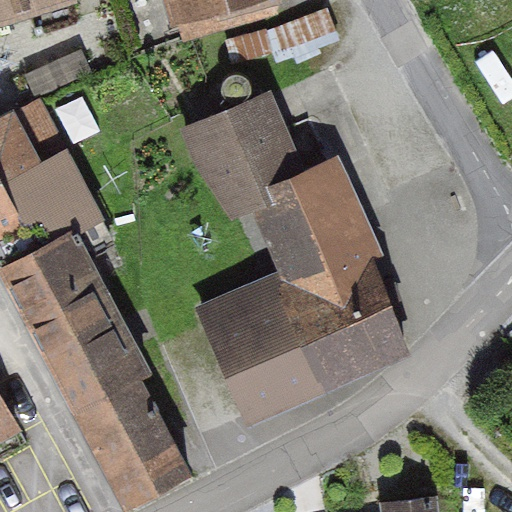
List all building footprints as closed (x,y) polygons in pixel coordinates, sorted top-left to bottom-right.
[(0,0),(0,22),(56,0),(0,0)] [(152,0),(160,28),(254,0),(152,0)] [(239,422),(420,347),(337,149),(294,167),(263,92),(183,125),(220,213),(245,202),(275,275),(192,309),(239,422)] [(0,256),(1,256),(80,217),(100,207),(45,95),(20,108),(16,99),(0,107),(0,256)] [(1,256),(124,502),(194,468),(147,372),(155,368),(80,217),(1,256)] [(0,444),(24,433),(0,386),(0,444)] [(434,511),(434,502),(390,507),(390,511),(434,511)]
